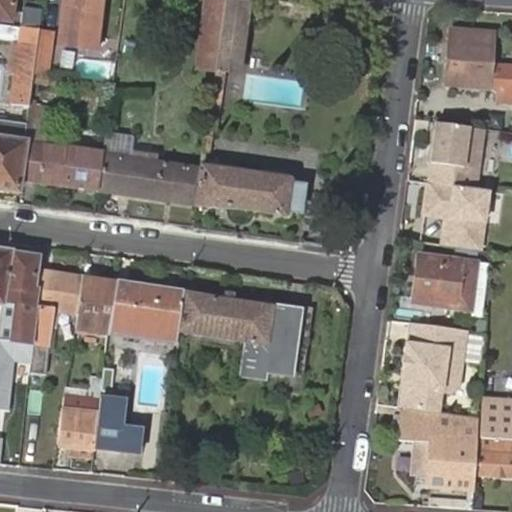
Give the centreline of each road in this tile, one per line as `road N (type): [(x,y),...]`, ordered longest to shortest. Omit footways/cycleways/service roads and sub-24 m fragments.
road 1 (residential): [(0,222),(368,276)]
road 2 (residential): [(412,0),(368,276)]
road 3 (residential): [(261,511),(0,485)]
road 4 (residential): [(368,276),(339,511)]
